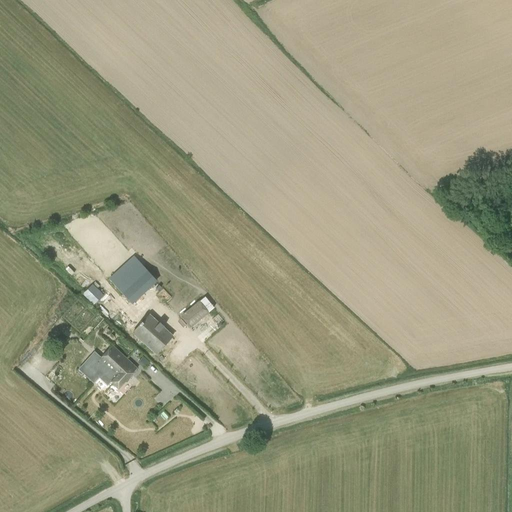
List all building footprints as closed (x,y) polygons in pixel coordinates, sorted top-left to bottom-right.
[(132,304),(157,281),(156,281),(171,267),(161,256),(146,270),(133,256),(109,279),(132,304)] [(102,317),(114,306),(93,284),(81,295),(102,317)] [(214,309),(205,298),(181,316),(190,328),(214,309)] [(96,316),(78,299),(61,317),(79,334),(96,316)] [(156,353),(172,336),(149,315),(133,332),(156,353)] [(136,368),(112,345),(92,366),(109,382),(110,381),(118,389),(133,372),(136,368)] [(139,361),(145,366),(149,362),(143,357),(139,361)]
